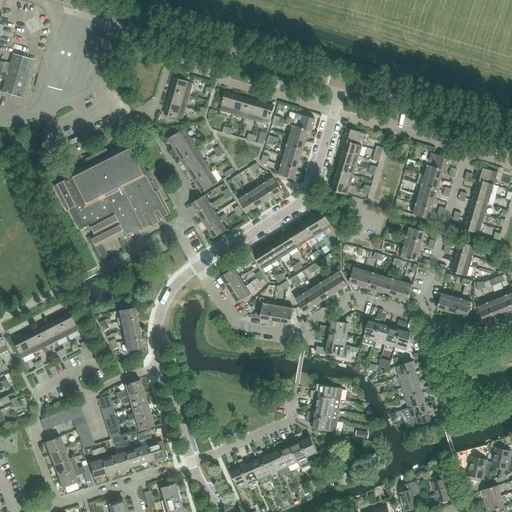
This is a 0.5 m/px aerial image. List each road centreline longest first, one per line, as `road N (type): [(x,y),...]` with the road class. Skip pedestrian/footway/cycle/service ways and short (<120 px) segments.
road 1 (residential): [(420,315),(350,297),(304,336),(238,327),(199,265)]
road 2 (tertiary): [(340,84),(116,16)]
road 3 (residential): [(199,265),(307,198),(332,110)]
road 4 (residential): [(0,319),(177,227)]
road 5 (tertiary): [(511,133),(340,84)]
road 6 (residential): [(168,62),(332,110)]
road 7 (residential): [(420,315),(467,152)]
road 8 (residential): [(191,461),(289,422),(296,386)]
road 9 (residential): [(467,152),(332,110)]
road 10 (unclassified): [(44,110),(99,83),(116,16)]
